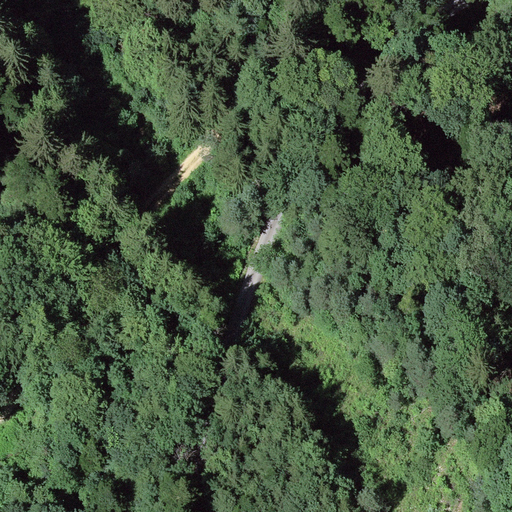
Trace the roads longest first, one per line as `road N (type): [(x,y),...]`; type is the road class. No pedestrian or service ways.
road 1 (track): [(189,511),(204,399),(315,125),(406,34),(454,0)]
road 2 (track): [(358,0),(326,17),(143,204),(0,401)]
